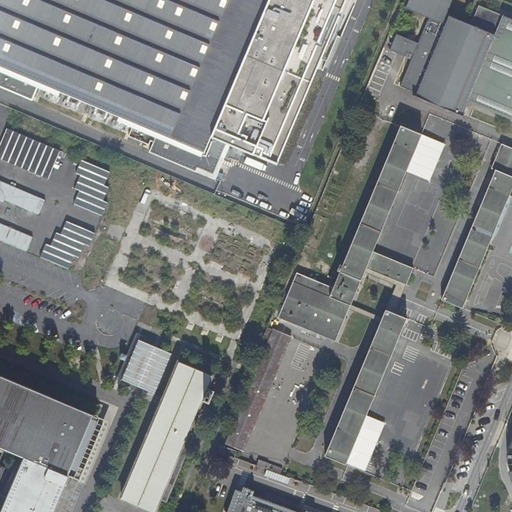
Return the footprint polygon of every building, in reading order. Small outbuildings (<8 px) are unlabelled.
[(0,0),(0,87),(1,85),(3,80),(0,76),(0,66),(19,74),(157,133),(220,159),(269,44),(252,37),(262,15),(268,0),(0,0)] [(462,113),(467,99),(494,33),(472,24),(446,13),(451,0),(410,0),(407,8),(429,17),(418,43),(396,34),(390,48),(405,54),(407,50),(414,53),(412,57),(400,84),(417,92),(416,94),(415,93),(414,95),(463,115),(464,114),(462,113)] [(494,33),(467,99),(511,117),(511,18),(480,5),(472,24),(494,33)] [(252,37),(269,44),(278,22),(262,15),(252,37)] [(0,76),(3,80),(1,85),(12,91),(19,74),(0,66),(0,76)] [(351,304),(365,271),(366,267),(399,281),(408,284),(415,268),(373,250),(422,135),(401,126),(343,264),(340,263),(338,270),(340,271),(333,286),(298,272),(279,317),(336,340),(348,309),(351,304)] [(6,129),(0,142),(0,159),(47,179),(59,151),(6,129)] [(220,159),(157,133),(153,142),(216,168),(220,159)] [(511,192),(511,147),(503,143),(492,168),(497,170),(442,298),(463,307),(511,192)] [(83,161),(77,174),(80,176),(74,189),(77,190),(71,204),(99,216),(105,202),(102,201),(108,187),(106,186),(111,173),(83,161)] [(0,182),(0,202),(2,204),(3,201),(37,215),(43,201),(0,182)] [(203,225),(157,206),(145,235),(191,254),(203,225)] [(64,221),(58,234),(55,233),(49,246),(47,245),(41,259),(69,271),(75,257),(78,258),(84,245),(86,246),(92,233),(64,221)] [(0,225),(0,241),(25,252),(31,239),(0,225)] [(222,234),(210,262),(256,282),(268,253),(222,234)] [(183,273),(137,254),(125,282),(171,302),(183,273)] [(397,284),(399,281),(366,267),(365,271),(397,284)] [(365,271),(351,304),(383,317),(387,309),(397,284),(365,271)] [(201,281),(190,309),(236,329),(248,301),(201,281)] [(399,281),(397,284),(387,309),(395,313),(408,284),(399,281)] [(351,304),(348,309),(381,322),(383,317),(351,304)] [(408,318),(395,313),(387,309),(383,317),(381,322),(326,454),(346,463),(408,318)] [(186,325),(163,316),(157,330),(180,339),(186,325)] [(228,443),(244,450),(291,337),(275,330),(228,443)] [(137,339),(121,378),(154,392),(170,353),(137,339)] [(165,501),(196,429),(198,425),(191,422),(199,400),(207,403),(213,391),(205,388),(210,376),(177,361),(155,412),(119,497),(153,511),(158,499),(165,501)] [(0,511),(51,511),(93,414),(0,374),(0,511)] [(237,450),(220,445),(218,454),(229,457),(227,465),(251,471),(253,463),(235,459),(237,450)] [(257,468),(265,469),(264,478),(281,481),(284,466),(258,462),(257,468)] [(228,511),(312,511),(306,510),(305,511),(297,511),(252,495),(253,491),(250,490),(250,489),(244,487),(241,494),(235,492),(228,511)]
